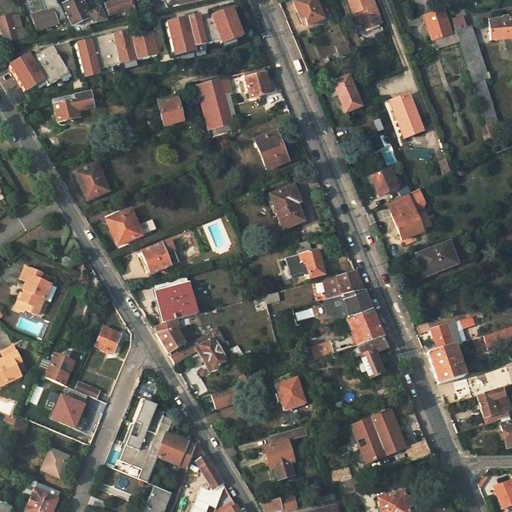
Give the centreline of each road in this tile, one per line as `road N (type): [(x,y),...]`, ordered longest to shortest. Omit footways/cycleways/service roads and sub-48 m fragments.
road 1 (residential): [(257,0),(453,462)]
road 2 (residential): [(249,511),(61,199)]
road 3 (track): [(432,136),(381,0)]
